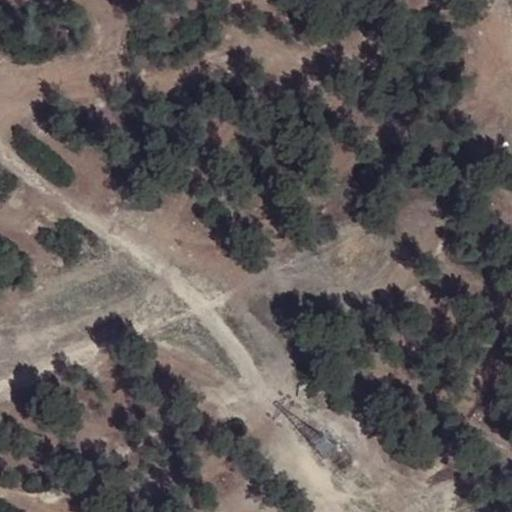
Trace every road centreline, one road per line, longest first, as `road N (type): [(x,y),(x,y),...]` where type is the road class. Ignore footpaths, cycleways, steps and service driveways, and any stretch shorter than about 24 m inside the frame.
road 1 (track): [(316,511),(297,490),(231,345),(101,222),(0,150)]
road 2 (track): [(255,0),(223,48),(187,74),(0,120)]
road 3 (track): [(258,396),(191,360),(139,348),(105,350),(0,385)]
road 4 (track): [(436,511),(434,498),(411,488),(297,511)]
